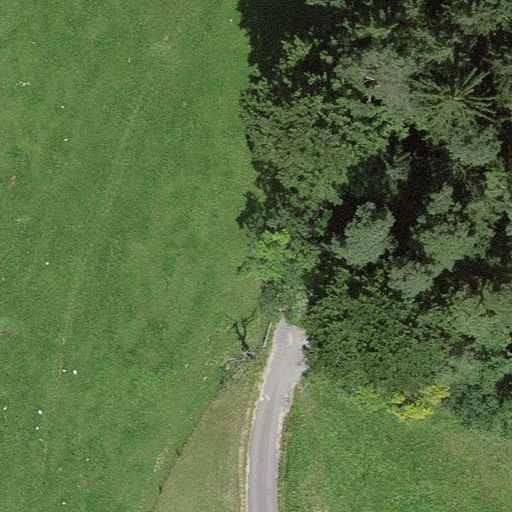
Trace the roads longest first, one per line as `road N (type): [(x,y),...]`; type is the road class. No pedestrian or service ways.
road 1 (track): [(346,0),(320,255),(427,362),(511,403)]
road 2 (unclassified): [(320,255),(271,410),(265,511)]
